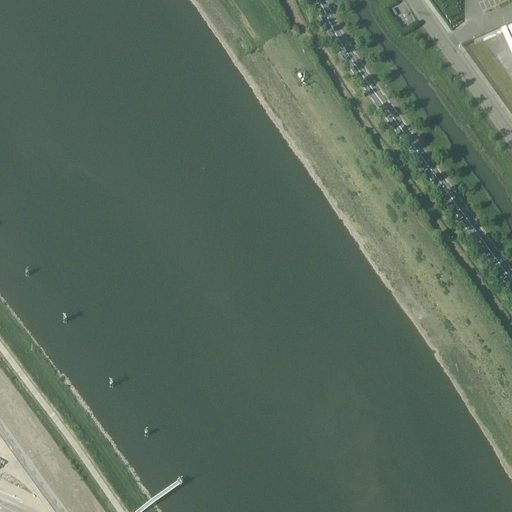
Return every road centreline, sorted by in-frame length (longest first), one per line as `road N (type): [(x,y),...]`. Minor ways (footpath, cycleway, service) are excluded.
road 1 (tertiary): [(511,284),(367,85),(316,0)]
road 2 (unclassified): [(511,139),(413,0)]
